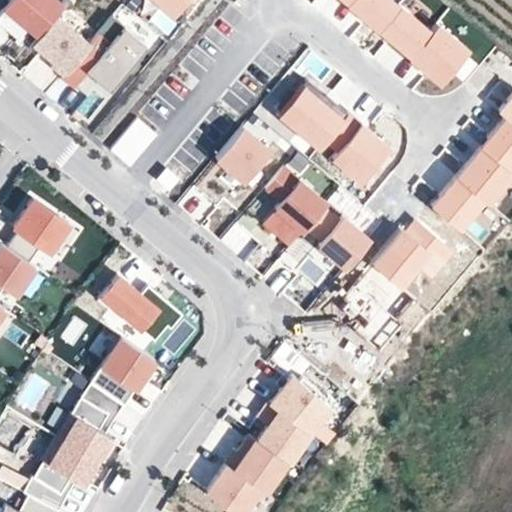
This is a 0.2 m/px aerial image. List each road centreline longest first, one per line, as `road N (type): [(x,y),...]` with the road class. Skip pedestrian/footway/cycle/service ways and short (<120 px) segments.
road 1 (residential): [(118,511),(149,455),(233,345),(238,315),(227,285),(121,192)]
road 2 (residential): [(121,192),(282,0)]
road 3 (residential): [(283,0),(435,129)]
road 4 (residential): [(121,192),(0,96)]
